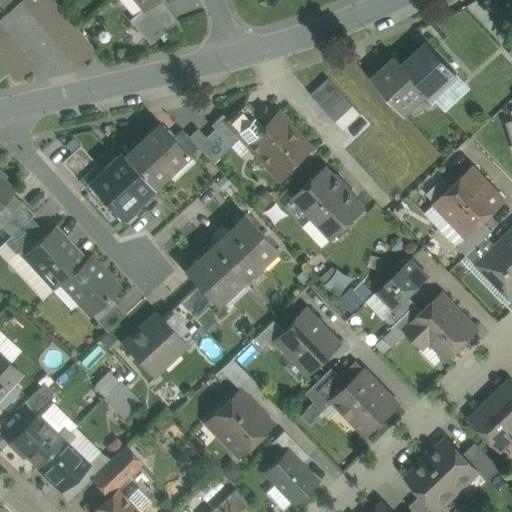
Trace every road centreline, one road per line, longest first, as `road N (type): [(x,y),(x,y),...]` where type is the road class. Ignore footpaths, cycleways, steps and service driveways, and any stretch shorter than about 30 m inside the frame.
road 1 (residential): [(511,334),(504,328),(504,351),(320,511)]
road 2 (residential): [(0,112),(234,62)]
road 3 (residential): [(0,122),(113,248),(152,269)]
road 4 (residential): [(234,62),(402,0)]
